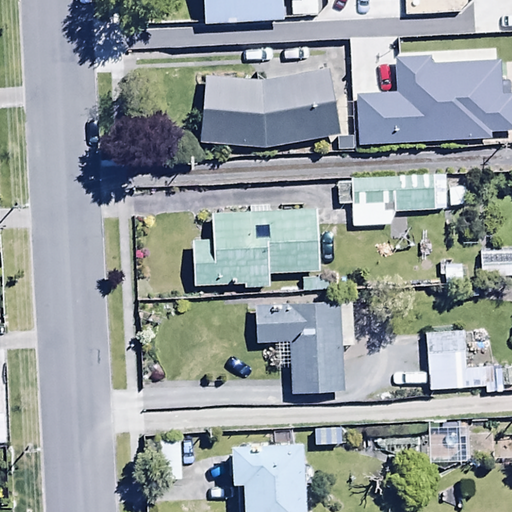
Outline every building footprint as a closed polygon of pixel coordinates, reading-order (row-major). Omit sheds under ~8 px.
[(305,1),(304,0),(203,0),(203,23),(284,22),(284,1),(305,1)] [(358,59),(401,57),(400,20),(356,21),(358,59)] [(202,75),(198,142),(270,147),(342,136),(332,69),(259,79),(202,75)] [(443,176),(337,182),(338,206),(350,206),(351,228),(388,227),(393,213),(445,210),(443,176)] [(269,286),(268,276),(319,274),(316,210),(268,212),(268,208),(248,208),(249,215),(211,216),(212,241),(191,242),(194,290),(269,286)] [(511,255),(511,228),(477,230),(479,258),(511,255)] [(343,393),(341,346),(353,345),(351,300),(253,304),(255,345),(279,344),(280,370),(289,370),(290,395),(343,393)] [(463,332),(424,334),(427,392),(484,390),(484,394),(511,392),(511,364),(464,367),(463,332)] [(467,439),(468,461),(511,461),(511,421),(469,421),(468,426),(457,426),(457,439),(467,439)] [(342,429),(313,430),(313,448),(342,447),(342,429)] [(301,511),(302,431),(233,431),(233,473),(242,473),(242,511),(301,511)] [(179,446),(162,446),(162,482),(179,482),(179,446)]
